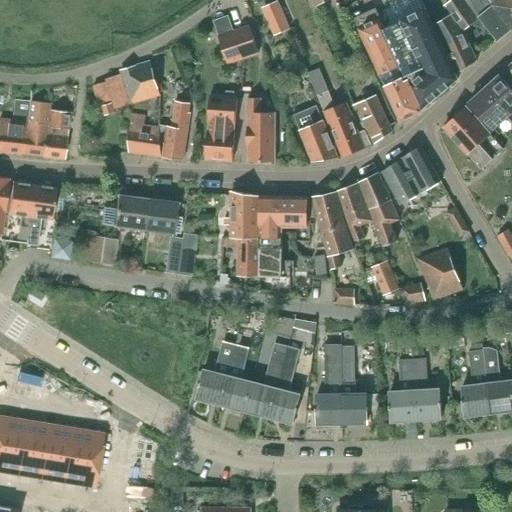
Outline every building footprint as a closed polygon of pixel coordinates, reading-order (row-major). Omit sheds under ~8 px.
[(423,107),(424,109),(459,79),(424,1),(423,2),(422,0),(406,0),(380,12),(378,7),(355,17),(401,119),(422,110),(421,108),(423,107)] [(464,32),(465,31),(479,19),(465,0),(453,0),(446,5),(452,14),(464,32)] [(511,0),(466,0),(499,40),(511,28),(511,0)] [(279,4),(264,10),(275,36),(290,29),(279,4)] [(465,31),(464,32),(452,14),(437,25),(445,41),(459,74),(478,61),(465,31)] [(250,26),(234,32),(243,58),(259,53),(250,26)] [(243,58),(234,32),(219,37),(228,64),(243,58)] [(121,70),(122,73),(131,104),(158,96),(148,62),(121,70)] [(371,145),(366,130),(359,133),(346,102),(336,107),(320,69),(308,73),(318,96),(319,97),(323,106),(344,157),(371,146),(371,145)] [(115,109),(131,104),(122,73),(110,76),(110,78),(106,79),(115,109)] [(471,100),(470,104),(492,129),(508,116),(511,120),(511,87),(502,76),(501,77),(496,77),(492,80),(492,84),(486,90),(478,96),(475,96),(471,100)] [(355,104),(366,130),(371,145),(393,131),(377,94),(376,95),(373,89),(366,92),(368,98),(355,104)] [(211,94),(206,159),(234,161),(238,96),(211,94)] [(248,127),(248,145),(249,145),(249,162),(275,162),(275,113),(261,113),(261,99),(248,99),(248,115),(249,115),(249,127),(248,127)] [(0,120),(0,151),(25,154),(31,102),(18,101),(17,112),(13,112),(12,120),(0,119),(0,120)] [(160,127),(161,151),(165,151),(164,157),(185,160),(192,113),(189,113),(191,103),(176,101),(172,127),(160,126),(160,127)] [(50,104),(31,102),(25,154),(44,157),(48,128),(48,125),(49,110),(50,104)] [(112,103),(103,106),(106,116),(115,113),(112,103)] [(318,105),(294,115),(300,130),(313,162),(339,158),(324,121),(318,105)] [(480,143),(490,134),(467,107),(465,109),(461,109),(455,114),(456,117),(445,127),(482,169),(493,159),(480,143)] [(49,110),(48,125),(48,128),(49,128),(45,157),(65,159),(71,112),(49,110)] [(162,156),(161,151),(160,127),(145,125),(146,116),(132,114),(130,129),(128,130),(129,152),(162,156)] [(422,148),(383,172),(404,206),(443,181),(422,148)] [(379,173),(360,182),(384,246),(397,241),(391,223),(400,219),(379,173)] [(11,202),(13,185),(14,182),(8,182),(8,180),(0,179),(0,233),(0,234),(5,201),(11,202)] [(14,182),(13,185),(11,202),(6,236),(27,239),(28,239),(35,184),(29,184),(27,181),(22,180),(18,182),(14,182)] [(41,185),(35,184),(28,239),(27,239),(27,244),(35,245),(35,246),(49,248),(48,252),(50,252),(55,219),(51,219),(56,187),(53,187),(50,184),(45,183),(41,185)] [(359,183),(338,191),(352,228),(349,229),(355,246),(360,244),(358,240),(365,238),(360,225),(373,220),(359,183)] [(231,239),(259,239),(259,195),(231,191),(231,219),(225,219),(225,225),(231,225),(231,239)] [(144,229),(148,199),(134,198),(135,194),(121,192),(121,196),(117,196),(116,208),(104,206),(102,223),(114,225),(144,229)] [(337,192),(312,196),(331,266),(330,266),(332,270),(343,267),(342,264),(340,264),(339,253),(351,250),(352,254),(357,252),(355,248),(353,248),(346,227),(337,192)] [(261,196),(260,277),(282,277),(285,277),(291,277),(291,268),(282,268),(282,227),(308,227),(308,197),(261,196)] [(178,203),(148,199),(144,229),(180,233),(182,217),(176,216),(178,203)] [(462,237),(470,233),(456,207),(448,212),(462,237)] [(511,237),(508,231),(498,237),(508,254),(510,257),(511,255),(511,237)] [(183,239),(178,274),(191,276),(198,236),(184,234),(183,239)] [(94,236),(90,262),(114,266),(118,240),(94,236)] [(165,272),(178,274),(183,239),(170,237),(165,272)] [(259,276),(259,239),(239,239),(239,276),(259,276)] [(54,240),(52,257),(69,259),(71,242),(54,240)] [(448,248),(419,259),(435,300),(463,289),(448,248)] [(387,261),(372,267),(384,294),(399,288),(387,261)] [(422,284),(401,288),(406,304),(425,301),(422,284)] [(334,289),(334,303),(354,304),(355,290),(334,289)] [(221,403),(237,343),(224,340),(215,372),(203,370),(196,397),(221,403)] [(412,341),(413,356),(427,355),(426,340),(412,341)] [(268,416),(287,345),(275,341),(263,386),(252,383),(245,410),(268,416)] [(245,410),(252,383),(241,380),(249,347),(237,343),(221,403),(245,410)] [(287,345),(268,416),(293,423),(300,396),(288,392),(300,348),(287,345)] [(341,347),(342,347),(342,345),(326,345),(326,384),(331,384),(331,395),(316,395),(316,423),(342,423),(341,347)] [(355,347),(342,347),(341,347),(342,423),(367,423),(366,395),(357,395),(357,383),(356,383),(355,347)] [(483,349),(483,350),(490,412),(511,410),(511,386),(511,383),(502,384),(498,352),(487,348),(483,349)] [(490,412),(483,350),(469,352),(472,386),(462,388),(465,415),(490,412)] [(427,359),(413,360),(416,419),(441,418),(439,390),(429,390),(427,359)] [(413,364),(413,360),(400,360),(401,392),(390,393),(391,421),(416,419),(413,364)] [(379,394),(367,394),(367,410),(379,410),(379,394)] [(0,416),(0,444),(23,448),(27,421),(0,416)] [(27,421),(23,448),(45,452),(50,425),(27,421)] [(50,425),(45,452),(68,456),(72,429),(50,425)] [(72,429),(68,456),(100,461),(104,434),(72,429)] [(0,444),(0,472),(18,475),(23,448),(0,444)] [(23,448),(18,475),(41,479),(45,452),(23,448)] [(45,452),(41,479),(63,483),(68,456),(45,452)] [(68,456),(63,483),(95,488),(100,461),(68,456)]
